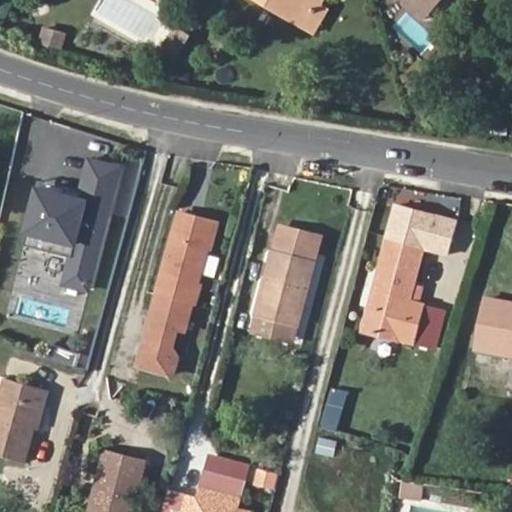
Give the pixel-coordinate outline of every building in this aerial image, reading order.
[(268,0),(270,1),(270,0),(288,0),(320,14),(327,0),(268,0)] [(288,0),(270,0),(270,1),(326,26),(337,2),(331,0),(327,0),(320,14),(288,0)] [(415,0),(428,12),(439,0),(415,0)] [(40,46),(65,49),(67,31),(43,28),(40,46)] [(178,61),(194,69),(205,44),(190,37),(178,61)] [(392,212),(361,329),(363,330),(357,352),(375,357),(371,373),(384,377),(394,339),(412,344),(422,304),(408,300),(422,247),(443,253),(450,227),(392,212)] [(207,245),(214,220),(190,214),(155,341),(158,342),(151,366),(183,375),(188,358),(181,347),(186,329),(195,331),(203,304),(206,305),(211,284),(208,283),(217,248),(207,245)] [(207,245),(217,248),(224,223),(214,220),(207,245)] [(272,256),(242,364),(279,374),(308,266),(272,256)] [(511,301),(483,296),(474,347),(511,354),(511,301)] [(181,347),(188,358),(195,331),(186,329),(181,347)] [(43,400),(54,403),(60,384),(17,372),(0,430),(0,445),(31,454),(40,420),(38,420),(43,400)] [(48,422),(54,403),(43,400),(38,420),(40,420),(48,422)] [(136,511),(150,460),(111,449),(92,511),(136,511)] [(259,471),(255,485),(276,490),(280,476),(259,471)] [(427,481),(404,477),(402,495),(426,499),(428,481),(427,481)] [(192,511),(180,509),(179,511),(233,511),(239,492),(200,482),(192,511)]
